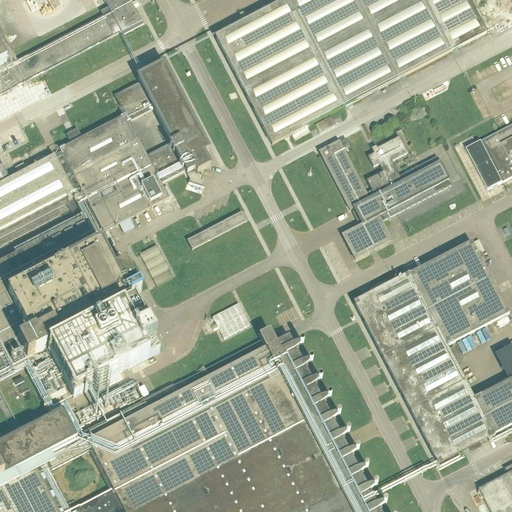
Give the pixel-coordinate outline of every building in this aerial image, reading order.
[(0,97),(142,23),(129,0),(104,0),(111,14),(17,63),(0,29),(0,97)] [(288,0),(215,38),(215,39),(271,147),(314,125),(319,135),(335,126),(330,116),(451,53),(485,35),(466,0),(288,0)] [(0,478),(75,439),(70,429),(70,428),(70,429),(65,419),(65,418),(64,418),(62,413),(0,445),(0,382),(32,366),(29,359),(44,351),(41,345),(55,337),(56,338),(57,338),(56,337),(69,330),(69,331),(70,330),(69,330),(74,327),(74,326),(81,323),(81,324),(135,296),(141,293),(138,288),(136,289),(125,267),(121,268),(103,235),(169,200),(161,185),(185,172),(186,176),(195,171),(197,174),(210,168),(203,155),(208,152),(164,66),(137,80),(140,85),(115,98),(120,108),(116,110),(120,119),(59,151),(61,155),(54,158),(53,157),(9,181),(2,167),(0,167),(0,231),(71,195),(84,220),(0,264),(0,478)] [(511,127),(466,151),(488,192),(511,178),(511,127)] [(400,179),(391,163),(407,155),(399,139),(377,150),(378,153),(367,159),(373,169),(379,166),(383,174),(366,182),(372,194),(367,196),(343,151),(349,148),(345,140),(339,143),(319,153),(350,212),(354,210),(362,227),(342,237),(354,261),(390,243),(381,224),(451,187),(437,160),(400,179)] [(187,243),(192,252),(247,224),(242,214),(187,243)] [(145,235),(138,238),(142,246),(149,243),(145,235)] [(493,437),(492,437),(511,426),(511,343),(511,344),(511,347),(494,356),(508,383),(473,401),(447,349),(509,317),(471,244),(409,276),(354,305),(408,408),(438,466),(493,437)] [(75,402),(151,362),(150,361),(160,356),(155,346),(134,305),(118,313),(48,350),(75,402)] [(224,341),(249,327),(238,306),(213,319),(224,341)] [(378,511),(324,409),(288,339),(283,342),(279,334),(272,338),(269,333),(259,338),(262,343),(182,385),(116,420),(115,418),(75,439),(0,478),(0,511),(378,511)] [(30,395),(22,381),(13,385),(21,399),(30,395)] [(511,511),(511,467),(505,471),(508,477),(480,492),(490,511),(511,511)]
